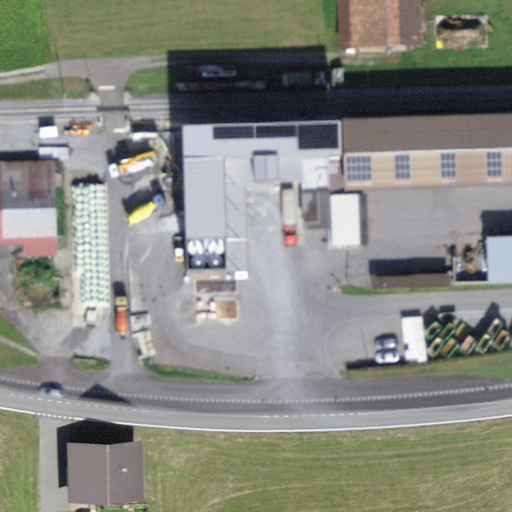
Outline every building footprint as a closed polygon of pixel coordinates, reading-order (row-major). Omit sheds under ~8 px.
[(413,0),(340,0),(341,45),(397,43),(415,42),(413,0)] [(511,118),(344,124),(345,161),(345,180),(511,175),(511,118)] [(160,213),(161,229),(274,225),(273,197),(303,196),(303,224),(330,223),(329,197),(328,166),(316,166),(316,158),(140,163),(143,214),(160,213)] [(346,197),(345,180),(345,161),(328,161),(328,166),(329,197),(331,197),(332,248),(358,247),(357,196),(346,197)] [(0,238),(29,237),(29,252),(50,252),(48,185),(58,185),(58,164),(0,165),(0,238)] [(511,233),(487,234),(488,280),(511,279),(511,233)] [(449,276),(418,277),(419,289),(449,288),(449,276)] [(378,279),(379,290),(409,289),(409,278),(378,279)] [(136,446),(70,447),(72,488),(137,486),(136,446)]
